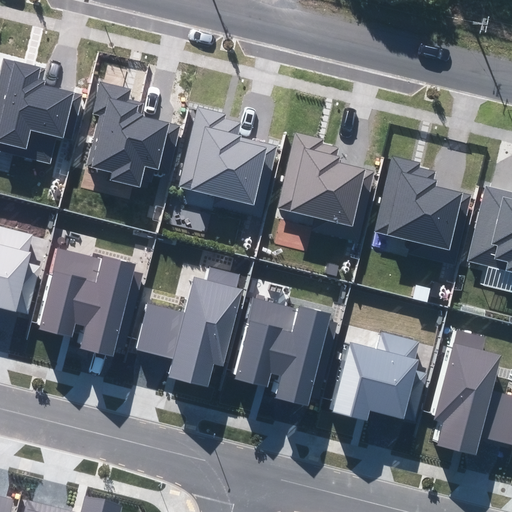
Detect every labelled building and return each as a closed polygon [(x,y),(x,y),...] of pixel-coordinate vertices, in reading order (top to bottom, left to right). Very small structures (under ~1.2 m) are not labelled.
[(41,68),(1,58),(0,62),(0,149),(47,161),(53,135),(67,139),(79,92),(57,87),(37,82),(41,68)] [(127,87),(98,80),(90,112),(99,114),(86,164),(106,169),(103,177),(134,185),(139,166),(164,172),(177,124),(154,118),(135,113),(139,101),(124,98),(127,87)] [(253,212),(269,145),(250,141),(231,136),(234,120),(221,116),(221,113),(194,107),(173,193),(253,212)] [(318,137),(290,131),(269,217),(352,237),(368,169),(348,164),(329,159),(332,146),(316,142),(318,137)] [(419,157),(390,150),(369,232),(452,253),(468,190),(447,185),(434,181),(437,168),(417,163),(419,157)] [(511,188),(506,187),(483,181),(464,256),(511,268),(511,188)] [(0,307),(5,308),(27,314),(39,267),(25,263),(33,234),(0,224),(0,307)] [(85,327),(80,348),(99,353),(113,357),(116,345),(124,347),(142,274),(133,271),(135,264),(104,256),(103,259),(54,247),(35,324),(39,325),(38,330),(73,339),(76,325),(85,327)] [(213,364),(223,366),(243,290),(236,288),(240,274),(210,266),(206,280),(194,276),(185,312),(150,304),(138,349),(155,354),(174,359),(169,376),(208,386),(213,364)] [(293,403),(310,407),(312,397),(320,399),(339,322),(330,320),(331,313),(299,305),(298,308),(253,297),(253,299),(250,298),(232,371),(237,373),(236,378),(267,386),(271,373),(277,374),(273,392),(277,393),(275,399),(293,403)] [(374,346),(347,339),(329,408),(362,417),(365,406),(392,413),(413,419),(426,372),(411,368),(419,341),(378,330),(374,346)] [(438,444),(475,453),(480,435),(492,438),(511,442),(511,439),(511,396),(491,391),(500,355),(482,351),(485,338),(453,330),(449,345),(447,344),(430,414),(435,415),(434,420),(437,421),(432,441),(439,442),(438,444)] [(0,511),(9,511),(13,500),(0,496),(0,511)] [(119,511),(121,505),(85,496),(81,511),(73,511),(47,506),(27,502),(25,511),(119,511)]
